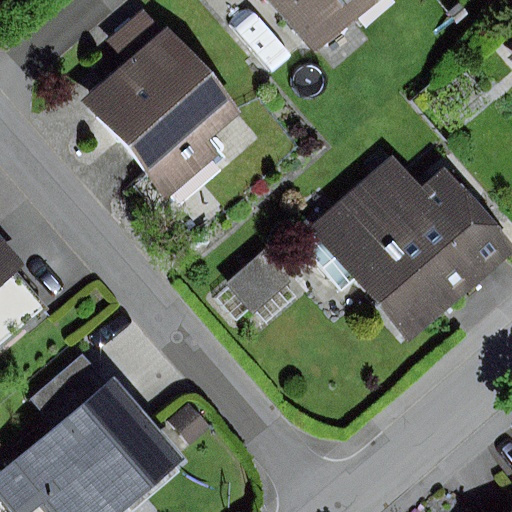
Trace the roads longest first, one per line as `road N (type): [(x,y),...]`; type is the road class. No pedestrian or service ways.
road 1 (residential): [(0,132),(341,511)]
road 2 (residential): [(344,511),(511,356)]
